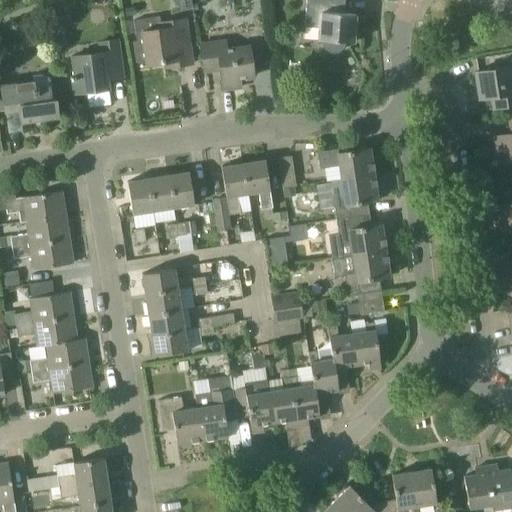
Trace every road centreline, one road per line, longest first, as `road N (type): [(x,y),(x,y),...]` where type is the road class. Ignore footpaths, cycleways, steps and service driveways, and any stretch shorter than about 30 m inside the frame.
road 1 (residential): [(473,380),(485,317),(451,100),(400,86)]
road 2 (residential): [(87,150),(268,123),(406,124)]
road 3 (residential): [(271,511),(425,347)]
road 4 (residential): [(425,347),(406,124)]
road 5 (residential): [(264,333),(254,261),(238,251),(109,272)]
road 6 (residential): [(130,414),(109,272)]
road 7 (residential): [(130,414),(0,433)]
road 8 (residential): [(109,272),(87,150)]
